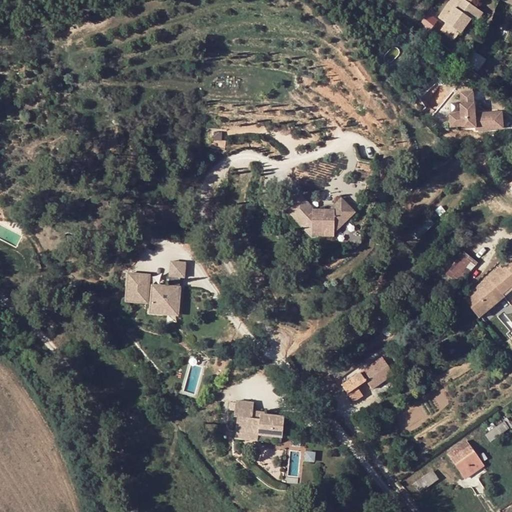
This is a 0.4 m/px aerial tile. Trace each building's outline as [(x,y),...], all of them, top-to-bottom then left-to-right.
[(442,0),(434,11),(459,29),(476,3),(471,0),(442,0)] [(430,11),(421,23),(431,31),(441,19),(430,11)] [(471,110),(467,88),(456,90),(458,101),(456,101),(458,111),(447,113),(449,124),(460,122),(460,125),(472,123),(473,126),(500,122),(498,106),(471,110)] [(491,149),(494,152),(504,141),(496,133),(492,137),(497,142),(491,149)] [(492,137),(486,144),(491,149),(497,142),(492,137)] [(301,194),(285,208),(301,226),(311,226),(311,233),(322,233),(322,230),(334,230),(334,225),(339,219),(343,223),(355,212),(341,198),(334,205),(334,211),(329,210),(321,209),(317,212),(311,212),(312,208),(312,206),(301,194)] [(449,270),(461,281),(477,262),(465,252),(449,270)] [(185,262),(171,261),(170,276),(181,277),(184,277),(185,262)] [(477,281),(471,287),(477,294),(491,281),(496,277),(487,267),(475,278),(477,281)] [(177,309),(181,277),(170,276),(169,287),(168,287),(167,286),(166,286),(164,285),(163,285),(161,285),(160,285),(158,285),(156,285),(155,286),(153,286),(153,290),(148,289),(149,276),(128,274),(127,300),(146,302),(147,294),(152,294),(151,312),(167,313),(167,308),(177,309)] [(474,315),(500,290),(491,281),(477,294),(465,306),(474,315)] [(395,349),(400,357),(417,346),(411,338),(395,349)] [(390,352),(396,360),(400,357),(395,349),(390,352)] [(368,386),(390,371),(379,354),(356,369),(368,386)] [(324,389),(331,385),(322,371),(315,375),(324,389)] [(237,417),(236,432),(247,433),(248,428),(259,429),(258,434),(282,437),(284,416),(264,415),(260,414),(260,419),(252,418),(253,411),(254,403),(236,401),(234,417),(237,417)] [(504,425),(499,418),(492,422),(497,430),(504,425)] [(236,432),(235,438),(258,440),(258,434),(259,429),(248,428),(247,433),(236,432)] [(461,476),(478,464),(461,439),(444,451),(461,476)] [(432,477),(427,469),(413,478),(419,486),(432,477)]
